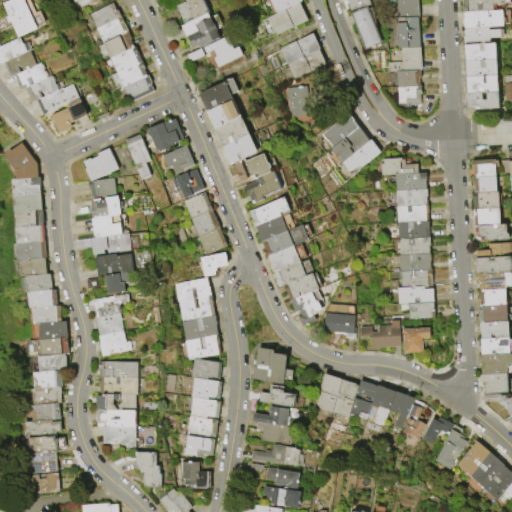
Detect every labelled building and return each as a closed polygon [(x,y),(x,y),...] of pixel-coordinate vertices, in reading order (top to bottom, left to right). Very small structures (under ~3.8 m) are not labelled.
[(2,4),(10,0),(29,0),(36,13),(39,11),(45,23),(37,27),(37,29),(18,38),(11,22),(8,23),(5,17),(8,16),(2,4)] [(201,0),(208,13),(184,24),(175,6),(186,1),(187,0),(201,0)] [(300,2),(276,14),(269,0),(302,0),(303,1),(300,2)] [(347,0),(369,0),(371,4),(351,11),(347,0)] [(397,18),(396,0),(418,0),(419,17),(418,17),(397,18)] [(464,13),(463,13),(462,5),(464,5),(463,0),(505,0),(505,4),(494,5),(494,11),(464,13)] [(276,35),(267,18),(276,14),(300,2),(309,21),(292,29),(291,28),(276,35)] [(95,29),(88,14),(112,3),(116,11),(117,10),(120,17),(95,29)] [(352,15),(366,9),(380,44),(366,49),(352,15)] [(465,29),(464,13),(494,11),(504,11),(505,27),(489,28),(465,29)] [(197,48),(197,46),(193,48),(187,36),(185,37),(180,27),(184,24),(208,13),(219,38),(197,48)] [(102,44),(95,29),(120,17),(127,32),(102,44)] [(401,48),(398,48),(397,18),(418,17),(419,48),(401,48)] [(465,45),(465,36),(466,36),(465,29),(489,28),(489,30),(501,29),(501,39),(490,39),(490,44),(465,45)] [(109,58),(102,44),(127,32),(130,39),(129,40),(133,47),(109,58)] [(287,63),(280,48),(295,41),(313,32),(320,48),(319,49),(287,63)] [(4,63),(1,65),(0,62),(0,47),(1,47),(20,38),(23,44),(29,41),(33,50),(31,51),(4,63)] [(208,72),(201,56),(190,61),(187,55),(223,38),(233,60),(208,72)] [(466,61),(465,45),(490,44),(497,44),(498,59),(466,61)] [(140,61),(116,73),(109,58),(133,47),(140,61)] [(397,71),(387,71),(387,62),(401,62),(401,48),(419,48),(421,48),(422,70),(420,70),(397,71)] [(319,49),(326,64),(309,71),(293,79),(286,64),(287,63),(319,49)] [(15,75),(11,77),(4,63),(31,51),(37,65),(24,71),(21,64),(16,66),(20,73),(15,75)] [(467,77),(466,61),(498,59),(498,76),(467,77)] [(122,88),(119,89),(116,84),(114,85),(110,76),(116,73),(140,61),(144,69),(143,70),(145,75),(143,76),(143,78),(122,88)] [(26,88),(22,90),(15,75),(20,73),(24,71),(37,65),(41,63),(48,78),(26,88)] [(397,86),(397,71),(420,70),(421,78),(419,78),(419,86),(397,86)] [(511,72),(503,73),(504,101),(511,100),(511,72)] [(37,100),(33,103),(26,88),(48,78),(52,76),(59,90),(46,97),(43,91),(40,92),(43,98),(37,100)] [(129,103),(122,88),(143,78),(147,76),(151,83),(149,84),(153,92),(129,103)] [(468,93),(467,77),(498,76),(499,92),(488,92),(483,93),(468,93)] [(198,93),(232,78),(238,91),(231,94),(234,99),(232,99),(206,111),(198,93)] [(44,115),(37,100),(43,98),(46,97),(59,90),(64,88),(64,89),(73,85),(80,98),(44,115)] [(284,88),(306,86),(309,115),(288,117),(284,88)] [(398,104),(397,86),(419,86),(421,86),(421,94),(420,94),(420,103),(398,104)] [(468,93),(483,93),(483,101),(488,100),(488,92),(499,92),(500,109),(468,111),(468,93)] [(232,99),(240,116),(214,128),(206,111),(232,99)] [(51,116),(82,101),(89,115),(58,130),(51,116)] [(320,135),(347,113),(358,128),(332,148),(326,141),(325,142),(320,135)] [(214,128),(240,116),(241,115),(249,134),(222,146),(214,128)] [(146,128),(162,121),(163,123),(175,118),(184,139),(175,143),(175,144),(156,152),(146,128)] [(358,128),(369,141),(342,162),(337,155),(335,156),(330,150),(332,148),(358,128)] [(222,146),(249,134),(250,134),(258,152),(244,158),(234,163),(231,164),(222,146)] [(124,142),(140,136),(151,162),(145,164),(150,177),(140,181),(124,142)] [(342,162),(369,141),(370,140),(380,153),(358,170),(355,166),(347,173),(340,163),(342,162)] [(17,179),(16,169),(6,156),(5,155),(23,143),(38,164),(39,177),(17,179)] [(162,157),(186,147),(194,166),(182,171),(183,172),(174,175),(171,168),(167,170),(162,157)] [(91,181),(85,169),(87,169),(83,161),(90,158),(91,159),(99,156),(98,154),(109,149),(118,169),(93,181),(91,181)] [(234,163),(244,158),(246,161),(263,152),(272,170),(256,177),(255,178),(254,175),(240,181),(236,172),(237,171),(234,163)] [(379,177),(379,165),(381,165),(381,160),(400,159),(400,160),(403,160),(403,166),(416,165),(417,174),(393,176),(379,177)] [(469,162),(493,161),(494,177),(471,178),(470,170),(469,170),(469,162)] [(272,170),(273,169),(282,188),(263,196),(264,198),(253,203),(249,195),(247,196),(243,186),(257,180),(256,177),(272,170)] [(172,180),(196,170),(204,189),(192,194),(193,195),(185,199),(181,190),(177,192),(172,180)] [(417,174),(424,174),(425,182),(424,182),(424,190),(394,191),(393,176),(417,174)] [(14,196),(12,196),(11,181),(13,180),(13,179),(17,179),(39,177),(41,177),(42,185),(40,185),(41,194),(14,196)] [(494,177),(494,194),(471,194),(471,186),(470,186),(470,178),(471,178),(494,177)] [(92,199),(90,189),(89,189),(88,181),(91,181),(93,181),(114,178),(117,197),(92,199)] [(394,191),(424,190),(425,190),(426,198),(425,198),(426,206),(395,208),(394,191)] [(182,202),(204,192),(208,203),(209,202),(212,210),(211,210),(190,219),(182,202)] [(16,212),(14,196),(41,194),(42,194),(43,210),(16,212)] [(471,194),(494,194),(497,194),(497,209),(471,210),(471,203),(470,203),(470,194),(471,194)] [(97,218),(94,218),(93,214),(92,214),(91,207),(92,207),(92,199),(117,197),(119,196),(119,197),(121,197),(122,202),(119,203),(121,215),(119,215),(97,218)] [(249,212),(284,197),(290,211),(281,215),(256,226),(254,227),(251,219),(252,219),(249,212)] [(395,208),(426,206),(427,206),(427,214),(426,214),(427,222),(396,224),(395,208)] [(471,210),(497,209),(498,226),(473,227),(472,227),(472,219),(471,219),(471,211),(471,210)] [(17,228),(16,212),(43,210),(44,210),(45,226),(17,228)] [(190,219),(211,210),(216,221),(217,221),(220,228),(219,228),(197,237),(190,219)] [(256,226),(281,215),(282,217),(289,214),(295,227),(287,230),(261,242),(260,242),(257,235),(259,234),(256,226)] [(97,238),(97,237),(94,237),(92,219),(97,218),(119,215),(121,235),(97,238)] [(396,224),(427,222),(428,230),(427,230),(427,238),(397,240),(396,224)] [(268,258),(268,256),(266,257),(263,249),(264,249),(261,242),(287,230),(288,231),(303,224),(304,226),(308,224),(313,236),(308,238),(309,239),(294,246),(295,247),(268,258)] [(46,242),(18,244),(17,228),(45,226),(46,242)] [(498,226),(504,226),(504,234),(507,236),(507,239),(505,242),(495,242),(495,241),(492,241),(492,242),(478,243),(478,240),(474,240),(474,238),(473,238),(473,227),(498,226)] [(197,237),(219,228),(223,239),(224,239),(227,246),(205,255),(197,237)] [(91,238),(97,238),(121,235),(128,234),(130,251),(107,253),(107,250),(104,250),(105,253),(93,255),(91,238)] [(397,240),(427,238),(428,238),(429,246),(428,246),(428,254),(398,256),(397,240)] [(14,261),(13,244),(18,244),(46,242),(47,259),(46,259),(14,261)] [(488,244),(511,243),(511,257),(494,258),(491,258),(491,259),(489,259),(476,259),(476,252),(488,251),(488,244)] [(273,271),(272,272),(269,264),(271,264),(268,258),(295,247),(302,244),(307,256),(300,260),(273,271)] [(200,258),(226,252),(228,265),(217,267),(215,273),(215,274),(203,277),(200,258)] [(106,276),(98,277),(94,257),(116,253),(117,256),(130,253),(134,271),(128,272),(106,276)] [(398,256),(428,254),(429,254),(430,262),(429,262),(429,270),(399,272),(398,256)] [(476,275),(475,259),(476,259),(489,259),(489,261),(494,261),(494,258),(511,257),(511,273),(505,274),(477,275),(476,275)] [(279,287),(275,280),(277,279),(273,271),(300,260),(300,262),(308,258),(314,271),(312,272),(283,285),(279,287)] [(27,276),(16,277),(14,261),(46,259),(48,275),(27,276)] [(399,272),(429,270),(430,270),(431,278),(429,279),(430,287),(423,287),(413,288),(409,288),(399,289),(399,287),(387,288),(387,281),(399,281),(399,272)] [(128,272),(130,282),(124,283),(126,292),(108,295),(108,292),(109,292),(109,290),(107,290),(107,286),(108,286),(107,281),(106,282),(105,278),(106,278),(106,276),(128,272)] [(283,285),(312,272),(318,288),(317,289),(290,301),(283,285)] [(505,274),(506,290),(479,291),(479,284),(477,284),(477,275),(505,274)] [(52,289),(29,291),(23,291),(22,278),(27,278),(27,276),(48,275),(51,275),(52,289)] [(172,284),(207,278),(210,295),(177,302),(176,302),(172,284)] [(399,289),(409,288),(409,290),(413,290),(413,288),(423,287),(423,290),(431,289),(432,303),(406,304),(397,305),(396,289),(399,289)] [(30,308),(29,291),(52,289),(52,290),(56,290),(57,306),(30,308)] [(290,301),(317,289),(325,307),(316,323),(315,321),(302,327),(298,317),(302,315),(299,310),(295,312),(290,301)] [(506,290),(506,307),(480,308),(480,299),(478,299),(478,291),(479,291),(506,290)] [(96,318),(93,300),(128,294),(129,302),(120,304),(122,313),(120,313),(96,318)] [(210,295),(212,305),(211,305),(213,316),(181,322),(177,302),(210,295)] [(432,303),(433,319),(407,321),(406,304),(432,303)] [(32,324),(29,324),(28,308),(30,308),(57,306),(60,306),(62,322),(32,324)] [(322,333),(323,314),(329,306),(354,307),(352,339),(345,339),(345,335),(333,335),(333,334),(322,333)] [(506,307),(507,322),(479,323),(479,308),(480,308),(506,307)] [(100,336),(100,335),(98,335),(96,319),(97,319),(96,318),(120,313),(123,331),(100,336)] [(181,322),(213,316),(214,316),(216,325),(215,326),(217,334),(185,341),(181,322)] [(399,347),(370,349),(369,333),(376,332),(376,327),(390,326),(389,322),(397,321),(399,347)] [(68,338),(40,340),(40,339),(34,340),(32,324),(62,322),(66,322),(68,338)] [(507,322),(508,322),(509,338),(496,339),(495,334),(491,334),(491,339),(481,339),(481,333),(479,333),(479,323),(507,322)] [(401,330),(428,328),(429,339),(421,339),(422,353),(402,354),(401,330)] [(102,357),(98,336),(100,336),(123,331),(124,331),(126,342),(130,342),(132,350),(109,354),(110,355),(102,357)] [(217,334),(221,354),(193,359),(187,360),(187,358),(184,359),(181,343),(183,343),(183,341),(185,341),(217,334)] [(66,354),(41,356),(40,340),(68,338),(69,354),(66,354)] [(509,338),(510,354),(481,356),(480,339),(481,339),(491,339),(496,339),(509,338)] [(257,348),(274,350),(274,354),(287,356),(285,370),(292,371),(291,382),(283,381),(283,385),(253,380),(253,368),(255,368),(257,348)] [(62,371),(40,372),(38,356),(41,356),(66,354),(67,370),(62,371)] [(481,356),(510,354),(511,354),(511,373),(510,373),(484,374),(484,365),(481,365),(481,356)] [(221,363),(219,379),(207,378),(207,380),(193,378),(190,378),(193,359),(221,363)] [(136,379),(99,379),(99,370),(98,370),(99,362),(136,363),(136,379)] [(61,387),(36,389),(34,373),(40,372),(62,371),(63,387),(61,387)] [(484,374),(510,373),(510,393),(484,394),(484,384),(482,384),(482,374),(484,374)] [(339,380),(329,413),(314,409),(319,393),(317,392),(322,374),(339,380)] [(207,380),(221,382),(218,399),(207,397),(207,400),(191,398),(190,397),(193,378),(207,380)] [(136,397),(103,397),(103,395),(99,395),(99,387),(98,387),(98,379),(99,379),(136,379),(136,397)] [(349,414),(347,419),(329,413),(339,380),(357,385),(349,414)] [(369,406),(365,419),(349,414),(357,385),(359,380),(377,386),(369,406)] [(258,402),(260,393),(269,394),(270,385),(284,387),(283,393),(297,395),(295,407),(258,402)] [(394,392),(387,411),(383,421),(376,418),(379,407),(378,407),(377,409),(369,406),(377,386),(377,385),(394,392)] [(60,403),(34,405),(33,389),(36,389),(61,387),(62,403),(60,403)] [(393,427),(397,413),(396,413),(395,414),(387,411),(394,392),(412,398),(406,417),(405,416),(400,429),(393,427)] [(482,403),(482,396),(498,396),(503,396),(503,398),(506,398),(506,400),(511,397),(511,415),(508,417),(504,405),(497,405),(497,403),(482,403)] [(136,411),(97,411),(96,411),(96,397),(103,397),(136,397),(136,411)] [(207,400),(219,402),(217,418),(206,416),(205,419),(189,416),(191,398),(207,400)] [(416,440),(408,435),(407,437),(401,433),(407,421),(404,420),(406,417),(413,400),(423,405),(418,416),(422,418),(419,422),(424,425),(416,440)] [(53,420),(33,422),(32,405),(34,405),(60,403),(60,419),(53,420)] [(256,423),(252,422),(253,414),(267,416),(268,408),(270,409),(270,406),(295,410),(294,419),(289,418),(288,426),(286,426),(286,427),(256,423)] [(135,427),(102,427),(97,427),(97,423),(96,423),(96,412),(97,412),(97,411),(136,411),(135,427)] [(511,425),(511,426),(503,420),(508,417),(511,415),(511,425)] [(189,416),(205,419),(216,420),(214,437),(202,436),(202,438),(187,436),(186,436),(189,416)] [(452,426),(446,436),(438,431),(431,445),(421,440),(432,419),(436,422),(438,418),(452,426)] [(30,438),(26,439),(25,431),(27,431),(26,422),(33,422),(53,420),(53,422),(62,421),(62,433),(57,433),(57,436),(56,436),(30,438)] [(286,427),(289,427),(288,436),(290,437),(290,442),(288,442),(288,445),(260,441),(261,440),(259,438),(260,434),(261,434),(262,431),(255,430),(256,423),(286,427)] [(433,462),(445,442),(449,444),(449,443),(444,440),(446,436),(452,426),(461,430),(458,435),(459,435),(458,437),(466,442),(459,453),(454,449),(448,459),(453,462),(448,470),(433,462)] [(102,444),(102,427),(135,427),(135,447),(126,447),(126,444),(102,444)] [(151,427),(137,427),(137,442),(150,442),(151,427)] [(30,454),(29,455),(28,442),(30,440),(30,438),(56,436),(56,439),(58,439),(64,439),(65,447),(59,448),(59,452),(57,452),(30,454)] [(202,438),(214,440),(212,456),(200,454),(199,457),(184,455),(187,436),(202,438)] [(455,466),(475,442),(488,453),(468,476),(455,466)] [(273,445),(286,446),(285,447),(296,449),(295,450),(300,451),(299,455),(303,456),(302,466),(298,465),(298,467),(250,460),(251,451),(264,453),(265,451),(272,452),(273,445)] [(29,473),(28,466),(30,466),(30,454),(57,452),(58,471),(29,473)] [(143,488),(143,474),(140,474),(140,471),(135,471),(135,452),(156,453),(156,466),(159,466),(159,474),(161,474),(161,488),(143,488)] [(468,476),(488,453),(511,475),(511,483),(504,491),(495,501),(468,476)] [(183,488),(183,485),(179,485),(179,478),(181,478),(181,462),(187,462),(187,461),(190,461),(190,462),(197,462),(197,471),(210,472),(209,488),(183,488)] [(250,464),(263,466),(262,473),(249,471),(250,464)] [(267,467),(289,471),(289,472),(300,474),(299,480),(300,481),(299,484),(298,483),(297,490),(288,489),(285,488),(286,487),(275,485),(275,482),(265,480),(267,467)] [(37,494),(37,492),(29,492),(27,476),(40,475),(40,479),(46,479),(46,474),(58,473),(60,492),(37,494)] [(511,498),(511,481),(503,489),(511,498)] [(285,488),(288,489),(288,490),(301,492),(299,509),(269,505),(271,497),(263,496),(264,487),(283,490),(283,488),(285,488)] [(166,511),(157,500),(171,488),(177,496),(179,494),(190,507),(186,511),(166,511)] [(82,511),(82,505),(109,503),(110,505),(117,504),(117,511),(82,511)]
